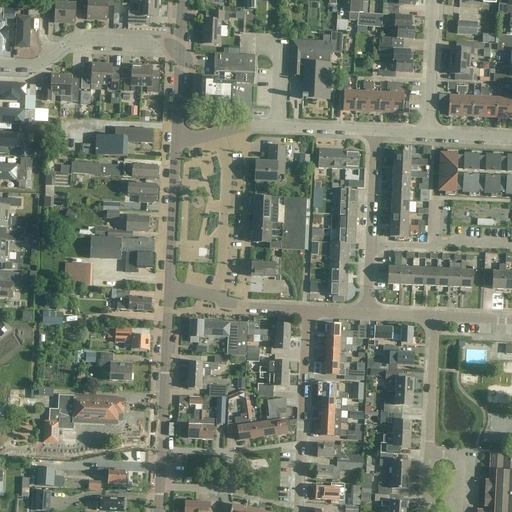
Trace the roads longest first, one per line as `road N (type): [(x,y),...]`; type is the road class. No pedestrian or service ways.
road 1 (residential): [(298,511),(306,311)]
road 2 (residential): [(425,511),(432,315)]
road 3 (residential): [(0,63),(37,63),(73,41),(179,45)]
road 4 (residential): [(159,487),(228,491),(230,452),(162,451)]
road 5 (residential): [(218,300),(226,207),(217,133)]
road 6 (residential): [(376,132),(247,126),(217,133)]
road 7 (tertiary): [(162,451),(168,292)]
road 8 (tertiary): [(168,292),(175,143)]
road 9 (residential): [(434,0),(429,134)]
